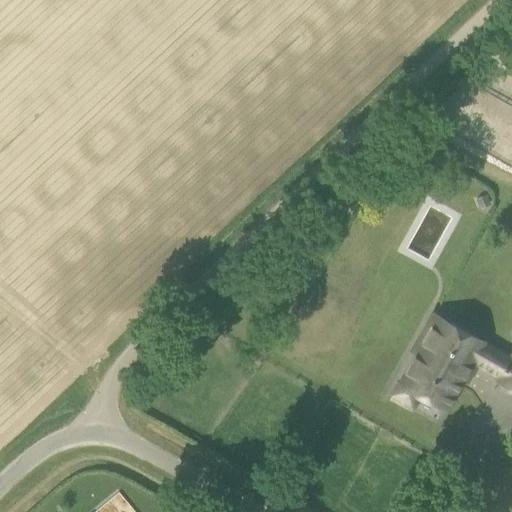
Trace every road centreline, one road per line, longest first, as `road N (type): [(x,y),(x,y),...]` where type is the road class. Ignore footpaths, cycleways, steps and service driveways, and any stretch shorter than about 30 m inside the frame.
road 1 (unclassified): [(97,424),(119,372),(505,0)]
road 2 (unclassified): [(254,511),(97,424)]
